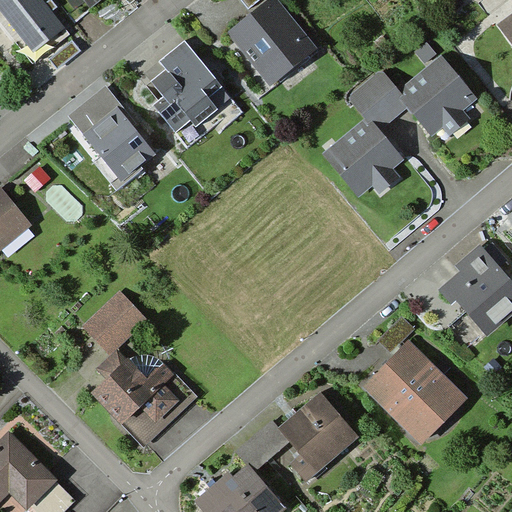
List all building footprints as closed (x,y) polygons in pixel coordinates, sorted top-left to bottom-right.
[(63,26),(41,0),(0,0),(0,6),(34,49),(63,26)] [(109,0),(87,0),(97,11),(109,0)] [(280,0),(279,0),(234,37),(277,90),(324,53),(280,0)] [(238,0),(254,18),(275,0),(238,0)] [(511,17),(502,26),(511,39),(511,17)] [(221,88),(184,42),(159,62),(165,70),(149,83),(162,98),(153,105),(176,133),(189,122),(195,129),(216,111),(207,100),(221,88)] [(371,119),(326,157),(365,202),(411,163),(385,131),(413,108),(440,140),(484,103),(446,58),(406,92),(387,71),(353,99),(371,119)] [(154,152),(117,107),(85,133),(122,178),(154,152)] [(0,260),(35,230),(2,193),(0,195),(0,260)] [(511,278),(490,255),(449,292),(492,340),(511,322),(511,278)] [(152,324),(123,295),(84,334),(114,363),(152,324)] [(472,402),(413,344),(367,392),(426,449),(472,402)] [(152,382),(134,364),(97,400),(147,452),(199,401),(167,368),(152,382)] [(362,441),(325,398),(284,434),(303,455),(290,467),(308,488),(362,441)] [(294,448),(275,427),(242,457),(260,478),(294,448)] [(37,511),(63,484),(10,434),(0,444),(0,511),(13,499),(27,511),(37,511)] [(270,493),(242,465),(195,510),(196,511),(257,511),(254,509),(270,493)]
